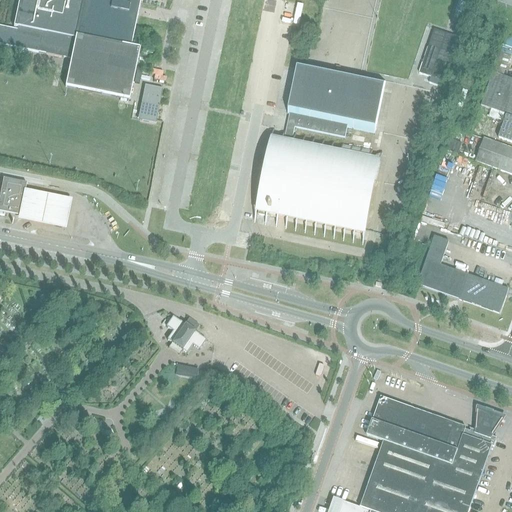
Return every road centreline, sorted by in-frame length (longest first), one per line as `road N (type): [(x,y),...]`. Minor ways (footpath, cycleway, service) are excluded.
road 1 (tertiary): [(349,321),(0,233)]
road 2 (tertiary): [(508,358),(402,320),(383,303),(358,308),(349,321)]
road 3 (residential): [(307,511),(363,351)]
road 4 (tertiary): [(363,351),(390,350),(511,391)]
